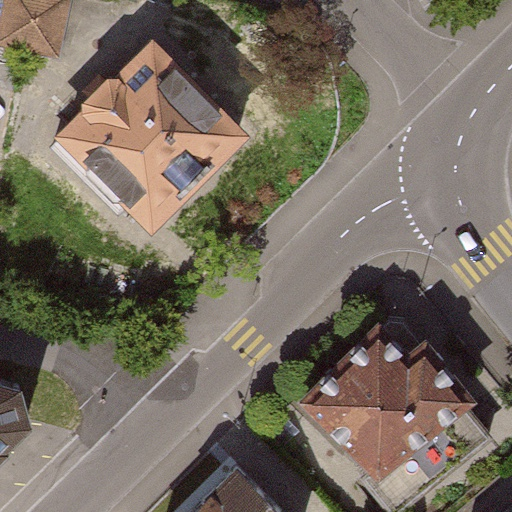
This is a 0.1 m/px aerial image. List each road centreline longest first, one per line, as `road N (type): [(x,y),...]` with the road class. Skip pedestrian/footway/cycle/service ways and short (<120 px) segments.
road 1 (residential): [(71,511),(342,238),(404,198),(458,184)]
road 2 (residential): [(362,0),(471,121)]
